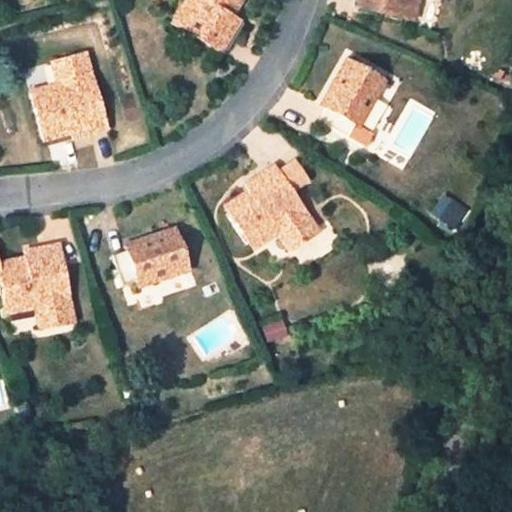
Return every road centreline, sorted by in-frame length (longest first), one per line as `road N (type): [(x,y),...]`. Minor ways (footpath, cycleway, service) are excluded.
road 1 (residential): [(0,206),(179,159),(274,74),(302,0)]
road 2 (track): [(440,511),(484,371),(511,313)]
